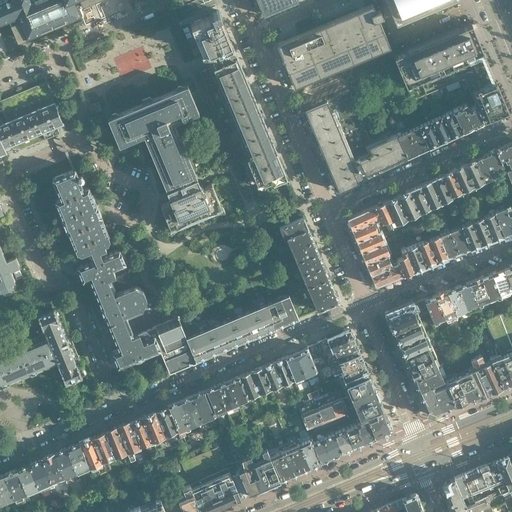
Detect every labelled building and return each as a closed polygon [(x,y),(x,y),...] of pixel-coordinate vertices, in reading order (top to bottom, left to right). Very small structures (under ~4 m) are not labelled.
[(76,4),(87,0),(0,0),(0,20),(13,15),(16,21),(11,23),(18,39),(80,13),(76,4)] [(296,0),(257,0),(263,11),(264,14),(296,0)] [(387,0),(394,17),(400,20),(446,0),(387,0)] [(390,46),(378,18),(382,16),(379,9),(375,11),(372,3),(311,29),(309,24),(302,27),(304,32),(276,44),(294,86),(362,58),(363,61),(370,58),(369,55),(390,46)] [(200,54),(207,53),(228,44),(213,9),(185,20),(200,54)] [(507,110),(471,23),(393,55),(412,99),(463,78),(475,105),(475,104),(483,121),(492,117),(492,116),(507,110)] [(228,44),(207,53),(208,55),(211,62),(265,186),(274,183),(280,188),(289,183),(232,52),(228,44)] [(6,260),(0,244),(0,212),(3,211),(0,204),(0,153),(12,148),(13,152),(59,132),(56,125),(62,122),(54,102),(53,102),(50,95),(45,83),(0,102),(4,112),(8,121),(5,122),(2,123),(0,119),(0,118),(0,293),(1,297),(28,285),(24,275),(14,279),(10,269),(19,265),(15,256),(6,260)] [(141,131),(167,192),(200,179),(175,118),(195,110),(184,84),(105,116),(116,142),(136,133),(141,131)] [(370,141),(369,138),(349,89),(302,109),(335,190),(406,157),(396,135),(395,133),(368,146),(371,152),(369,153),(369,152),(366,154),(359,158),(357,155),(353,157),(350,149),(353,147),(354,149),(370,141)] [(90,105),(88,105),(92,113),(101,109),(98,101),(90,105)] [(483,121),(475,104),(475,105),(469,107),(467,102),(451,110),(461,131),(483,121)] [(461,131),(451,110),(440,115),(450,137),(461,131)] [(450,137),(440,115),(429,120),(439,142),(450,137)] [(439,142),(429,120),(418,125),(428,147),(439,142)] [(428,147),(418,125),(407,130),(418,152),(428,147)] [(418,152),(407,130),(396,135),(406,157),(418,152)] [(506,158),(510,168),(511,167),(511,140),(495,149),(494,148),(488,151),(488,152),(463,164),(473,187),(479,184),(478,182),(499,172),(497,167),(503,164),(501,160),(506,158)] [(473,187),(463,164),(453,168),(462,190),(468,187),(469,189),(473,187)] [(134,333),(126,315),(141,308),(141,307),(142,306),(146,297),(143,289),(134,285),(116,293),(113,286),(112,283),(110,277),(115,274),(112,268),(125,262),(119,248),(104,254),(101,249),(106,247),(104,243),(107,242),(109,238),(107,234),(108,234),(101,216),(96,203),(95,204),(88,186),(83,188),(79,180),(81,179),(82,179),(82,178),(82,177),(83,177),(83,176),(82,176),(82,175),(81,174),(80,174),(77,175),(75,168),(65,172),(64,170),(60,172),(61,174),(52,178),(60,198),(55,200),(62,217),(61,218),(67,230),(74,248),(75,247),(77,251),(81,253),(89,250),(90,255),(92,259),(77,266),(83,280),(81,280),(100,326),(108,322),(119,348),(112,351),(118,365),(136,358),(143,356),(143,355),(159,348),(159,350),(160,350),(169,371),(196,360),(178,315),(167,320),(166,320),(134,333)] [(462,190),(453,168),(442,174),(451,194),(457,192),(458,194),(463,192),(462,190)] [(452,197),(451,194),(442,174),(431,179),(441,202),(452,197)] [(200,179),(167,192),(171,204),(162,208),(174,232),(231,207),(220,181),(215,183),(203,188),(200,179)] [(441,202),(431,179),(420,184),(430,207),(441,202)] [(430,207),(420,184),(409,189),(419,212),(430,207)] [(419,212),(409,189),(397,194),(408,217),(419,212)] [(408,217),(397,194),(386,200),(396,223),(408,217)] [(396,223),(386,200),(374,205),(380,217),(382,221),(384,220),(384,221),(389,219),(391,225),(396,223)] [(380,217),(374,205),(347,217),(352,230),(376,219),(380,217)] [(511,230),(511,222),(505,206),(494,210),(494,211),(503,234),(508,232),(511,230)] [(503,234),(494,211),(483,216),(492,239),(503,234)] [(308,227),(303,215),(279,225),(284,237),(286,236),(308,227)] [(492,239),(483,216),(472,220),(481,243),(492,239)] [(378,232),(376,225),(378,224),(376,219),(352,230),(357,241),(378,232)] [(481,243),(472,220),(461,225),(461,226),(470,248),(481,243)] [(470,248),(461,226),(450,230),(459,252),(470,248)] [(313,239),(308,227),(286,236),(291,248),(313,239)] [(459,252),(450,230),(439,235),(448,256),(459,252)] [(381,231),(378,232),(357,241),(361,252),(385,242),(381,231)] [(448,256),(439,235),(428,239),(437,261),(448,256)] [(318,251),(313,239),(291,248),(296,260),(318,251)] [(437,261),(428,239),(417,244),(425,265),(437,261)] [(387,254),(390,252),(385,242),(361,252),(366,263),(387,254)] [(425,265),(417,244),(405,248),(414,270),(425,265)] [(414,270),(405,248),(401,250),(403,256),(397,259),(398,262),(402,274),(414,270)] [(323,263),(318,251),(296,260),(301,272),(323,263)] [(392,265),(387,254),(366,263),(370,274),(392,265)] [(402,274),(398,262),(394,264),(392,265),(370,274),(375,285),(402,275),(402,274)] [(328,276),(323,263),(301,272),(307,285),(328,276)] [(511,263),(508,264),(502,267),(510,287),(511,285),(511,263)] [(510,287),(502,267),(496,269),(492,271),(500,293),(504,291),(503,289),(510,287)] [(500,293),(492,271),(481,275),(490,300),(502,296),(500,293)] [(132,283),(127,272),(113,277),(115,282),(112,283),(113,286),(116,285),(118,289),(132,283)] [(490,300),(481,275),(479,276),(468,280),(478,305),(490,300)] [(333,288),(328,276),(307,285),(312,297),(333,288)] [(478,305),(468,280),(457,285),(465,306),(466,309),(478,305)] [(465,306),(457,285),(446,289),(456,313),(460,312),(458,309),(465,306)] [(338,301),(333,288),(312,297),(317,310),(318,309),(321,308),(322,307),(333,303),(334,302),(337,301),(338,301)] [(456,313),(446,289),(435,293),(434,294),(444,318),(456,313)] [(298,317),(288,293),(276,298),(286,322),(298,317)] [(444,318),(434,294),(424,298),(426,303),(434,322),(444,318)] [(511,300),(511,294),(503,298),(505,304),(511,300)] [(165,316),(160,314),(154,300),(155,300),(154,299),(153,299),(154,297),(150,295),(149,297),(148,297),(146,297),(142,306),(141,307),(141,308),(126,315),(134,333),(166,320),(165,316)] [(286,322),(276,298),(265,303),(275,327),(286,322)] [(390,321),(413,309),(426,303),(424,298),(416,301),(414,302),(409,304),(397,309),(397,308),(387,313),(390,321)] [(275,327),(265,303),(254,307),(264,332),(275,327)] [(31,373),(36,370),(57,361),(61,370),(60,370),(65,382),(86,373),(72,340),(58,307),(38,316),(43,328),(43,327),(47,337),(26,345),(20,347),(20,348),(16,350),(14,345),(0,350),(0,385),(9,382),(9,381),(30,372),(31,373)] [(264,332),(254,307),(242,312),(252,336),(253,336),(264,332)] [(511,307),(486,318),(502,355),(511,379),(511,307)] [(395,333),(419,320),(413,309),(390,321),(395,333)] [(208,355),(198,330),(190,310),(178,315),(196,360),(208,355)] [(252,336),(242,312),(231,317),(241,341),(252,336)] [(241,341),(231,317),(220,321),(230,345),(241,341)] [(400,345),(424,332),(419,320),(395,333),(400,345)] [(230,345),(220,321),(198,330),(208,355),(230,345)] [(354,339),(350,328),(326,338),(331,349),(354,339)] [(405,357),(429,344),(424,332),(400,345),(405,357)] [(331,362),(359,351),(358,348),(356,344),(355,340),(354,339),(331,349),(328,350),(330,356),(325,359),(326,361),(314,365),(316,368),(331,362)] [(410,368),(434,356),(429,344),(405,357),(410,368)] [(314,365),(311,356),(314,354),(311,347),(308,348),(307,346),(295,351),(305,375),(307,374),(306,372),(314,369),(314,370),(316,370),(316,368),(314,365)] [(305,375),(295,351),(284,356),(293,377),(302,374),(303,375),(305,375)] [(364,363),(362,359),(361,355),(359,351),(331,362),(333,368),(340,366),(342,371),(364,363)] [(502,386),(491,361),(485,364),(480,353),(476,355),(490,391),(502,386)] [(490,391),(476,355),(470,358),(474,367),(469,369),(479,395),(490,391)] [(511,382),(511,379),(502,355),(491,360),(491,361),(502,386),(511,382)] [(293,377),(284,356),(273,360),(281,382),(293,377)] [(414,379),(439,367),(434,356),(410,368),(409,368),(414,379)] [(281,382),(273,360),(261,365),(270,387),(281,382)] [(364,363),(342,371),(340,372),(346,384),(369,375),(364,363)] [(270,387),(261,365),(250,370),(259,392),(270,387)] [(432,384),(444,378),(439,367),(414,379),(419,389),(432,384)] [(479,395),(469,369),(457,375),(467,400),(479,395)] [(259,392),(250,370),(239,374),(239,375),(248,396),(259,392)] [(248,396),(239,375),(228,379),(237,404),(240,403),(239,400),(248,396)] [(374,386),(369,375),(346,384),(350,395),(374,386)] [(467,400),(457,375),(445,380),(446,383),(445,383),(455,404),(455,405),(467,400)] [(237,404),(228,379),(216,384),(225,406),(234,402),(235,404),(237,404)] [(455,404),(445,383),(434,388),(442,409),(455,404)] [(225,406),(216,384),(205,389),(215,413),(217,412),(216,410),(225,406)] [(442,409),(434,388),(432,384),(419,389),(424,403),(425,403),(428,410),(427,411),(428,411),(432,413),(433,413),(433,412),(442,409)] [(391,428),(382,407),(378,396),(374,385),(374,386),(350,395),(343,398),(348,411),(356,407),(360,416),(366,414),(367,418),(376,437),(390,431),(391,428)] [(216,416),(215,413),(205,389),(204,389),(201,390),(200,391),(197,392),(196,392),(193,394),(193,393),(192,394),(206,427),(211,425),(207,417),(213,415),(214,417),(216,416)] [(348,411),(343,398),(340,390),(330,394),(338,415),(348,411)] [(206,427),(192,394),(180,399),(191,427),(193,426),(192,424),(197,422),(201,429),(206,427)] [(338,415),(330,394),(314,401),(322,421),(338,415)] [(191,427),(180,399),(179,399),(179,400),(176,401),(175,401),(172,402),(171,403),(168,404),(167,404),(166,405),(180,438),(185,436),(182,428),(188,426),(188,428),(191,427)] [(322,421),(314,401),(300,406),(308,427),(322,421)] [(180,438),(166,405),(163,406),(158,408),(159,408),(155,409),(154,410),(164,436),(172,432),(175,440),(180,438)] [(164,436),(154,410),(151,411),(146,413),(143,414),(142,414),(142,415),(155,448),(161,446),(157,438),(164,436)] [(155,448),(142,415),(141,415),(138,416),(133,418),(130,420),(130,419),(129,420),(140,446),(147,443),(150,450),(155,448)] [(376,437),(367,418),(357,422),(365,442),(376,437)] [(140,446),(129,420),(116,425),(131,459),(136,457),(132,449),(140,446)] [(365,442),(357,422),(345,427),(354,447),(365,442)] [(259,430),(256,423),(246,427),(249,434),(259,430)] [(131,459),(116,425),(104,430),(115,456),(123,453),(126,461),(131,459)] [(249,434),(246,427),(235,432),(238,439),(249,434)] [(354,447),(345,427),(333,432),(342,452),(354,447)] [(342,452),(333,432),(332,428),(326,430),(326,429),(310,436),(310,437),(320,461),(342,452)] [(115,456),(104,430),(91,435),(105,469),(110,467),(107,459),(115,456)] [(238,439),(235,432),(225,436),(228,443),(238,439)] [(105,469),(91,435),(91,436),(87,437),(83,439),(80,440),(89,464),(90,466),(97,463),(100,471),(105,469)] [(320,461),(310,437),(309,437),(308,435),(301,439),(302,441),(299,442),(310,466),(320,461)] [(89,464),(80,440),(79,441),(67,446),(77,469),(89,464)] [(310,466),(299,442),(298,440),(288,444),(299,470),(310,466)] [(299,470),(288,444),(278,448),(289,475),(299,470)] [(202,511),(240,496),(227,463),(219,445),(165,467),(174,490),(183,486),(187,496),(178,500),(183,511),(202,511)] [(77,469),(67,446),(58,449),(54,451),(64,474),(77,469)] [(279,479),(268,452),(266,447),(256,451),(269,484),(279,479)] [(289,475),(278,448),(276,449),(277,451),(274,452),(273,450),(268,452),(279,479),(289,475)] [(64,474),(54,451),(41,456),(51,480),(64,474)] [(269,484),(256,451),(245,455),(259,488),(269,484)] [(511,465),(507,454),(495,459),(503,478),(505,483),(509,492),(511,490),(511,465)] [(259,488),(245,455),(234,460),(239,470),(248,493),(259,488)] [(51,480),(41,456),(37,458),(29,462),(39,485),(51,480)] [(503,478),(495,459),(487,463),(478,466),(486,485),(490,484),(488,477),(496,474),(498,480),(503,478)] [(248,493),(239,470),(236,471),(232,461),(227,463),(240,496),(241,496),(248,493)] [(39,485),(29,462),(16,467),(26,490),(39,485)] [(163,463),(149,468),(152,476),(166,470),(165,467),(163,463)] [(486,485),(478,466),(470,469),(462,473),(470,492),(474,490),(471,484),(479,481),(482,487),(486,485)] [(26,490),(16,467),(4,472),(4,473),(14,497),(26,492),(26,490)] [(137,473),(136,473),(136,474),(139,480),(151,475),(148,469),(137,473)] [(14,497),(4,473),(0,474),(0,498),(2,502),(14,497)] [(470,492),(462,473),(454,476),(462,496),(465,494),(469,504),(474,501),(470,492)] [(136,474),(124,478),(127,485),(138,480),(136,474)] [(462,496),(454,476),(444,480),(444,481),(443,483),(446,492),(453,509),(465,504),(462,496)] [(509,492),(505,483),(497,487),(499,494),(508,491),(508,492),(509,492)] [(422,506),(419,498),(419,499),(417,494),(417,493),(416,493),(415,493),(415,492),(414,492),(401,498),(406,511),(415,511),(423,509),(422,506)] [(150,511),(148,505),(144,496),(132,501),(134,506),(136,511),(150,511)] [(166,511),(163,504),(160,496),(154,498),(155,502),(148,505),(150,511),(166,511)] [(479,511),(481,511),(479,506),(490,501),(488,496),(474,501),(469,504),(466,505),(465,504),(453,509),(454,511),(479,511)] [(181,511),(176,498),(163,504),(166,511),(181,511)] [(424,511),(423,509),(415,511),(406,511),(401,498),(391,502),(395,511),(424,511)] [(395,511),(391,502),(381,506),(383,511),(395,511)]
